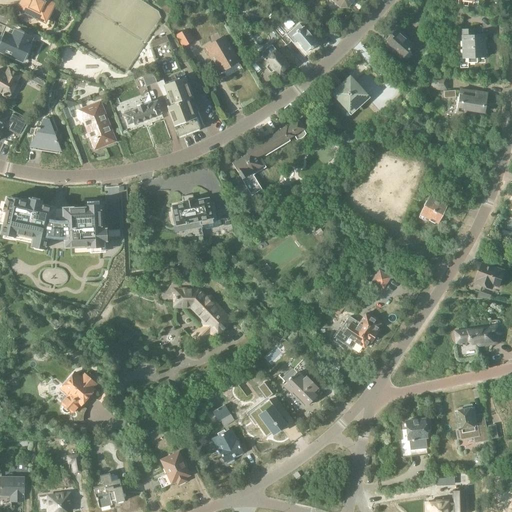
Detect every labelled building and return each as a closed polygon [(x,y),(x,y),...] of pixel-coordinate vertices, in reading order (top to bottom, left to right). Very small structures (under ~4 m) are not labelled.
[(42,13),(47,16),(53,4),(45,0),(21,0),(20,3),(26,6),(24,12),(39,19),(42,13)] [(317,43),(299,22),(297,24),(294,20),(292,21),(291,20),(288,20),(283,25),(306,52),(307,51),(309,51),(311,49),(312,47),(317,43)] [(286,45),(291,41),(276,23),(271,27),(275,32),(286,45)] [(279,51),(286,45),(275,32),(265,25),(255,34),(261,41),(259,44),(265,50),(261,54),(264,59),(263,59),(264,61),(265,60),(268,63),(266,67),(268,70),(270,73),(275,71),(278,75),(284,71),(285,71),(288,69),(288,67),(289,66),(284,61),(285,60),(281,55),(280,56),(271,45),(273,44),(279,51)] [(32,38),(15,30),(5,26),(0,36),(0,38),(2,39),(0,43),(0,51),(17,59),(19,54),(25,57),(30,44),(29,44),(32,38)] [(185,47),(196,41),(189,29),(178,35),(185,47)] [(483,35),(473,36),(472,29),(461,30),(462,58),(485,57),(483,35)] [(410,53),(409,50),(408,50),(412,45),(403,38),(404,37),(396,30),(388,40),(390,42),(387,45),(401,58),(402,56),(403,57),(405,58),(408,57),(410,55),(410,53)] [(210,52),(220,69),(236,59),(223,36),(206,46),(206,47),(206,46),(209,52),(210,52)] [(0,94),(7,99),(16,82),(16,81),(20,75),(9,69),(5,75),(0,72),(0,94)] [(146,87),(156,83),(152,72),(142,75),(146,87)] [(185,77),(164,85),(168,96),(163,98),(178,136),(199,128),(196,121),(201,120),(185,77)] [(364,95),(349,78),(333,93),(348,110),(364,95)] [(486,92),(486,94),(459,90),(455,118),(464,120),(466,109),(484,112),(487,92),(486,92)] [(156,116),(155,113),(160,111),(156,100),(142,105),(142,103),(136,105),(137,107),(124,113),(128,124),(133,122),(134,124),(156,116)] [(115,141),(100,102),(76,111),(80,122),(83,121),(90,141),(88,142),(91,149),(93,148),(94,150),(115,141)] [(275,146),(287,139),(293,135),(296,139),(300,139),(301,138),(303,137),(305,134),(304,132),(305,131),(298,119),(288,125),(246,150),(248,153),(231,163),(251,195),(261,189),(250,171),(263,162),(259,156),(275,146)] [(30,147),(38,148),(60,151),(63,133),(52,132),(48,121),(43,120),(40,128),(36,128),(36,129),(30,129),(29,136),(32,136),(30,147)] [(216,214),(228,211),(227,203),(224,191),(213,193),(211,184),(169,193),(172,208),(173,213),(171,214),(173,225),(176,225),(199,220),(200,225),(202,232),(219,228),(216,214)] [(435,198),(446,203),(449,197),(438,192),(435,198)] [(0,208),(0,227),(1,228),(0,233),(0,249),(8,265),(52,274),(109,272),(109,257),(112,255),(115,251),(118,247),(119,243),(120,239),(120,234),(120,230),(119,201),(112,201),(85,202),(86,208),(58,210),(39,205),(40,202),(29,200),(28,203),(23,202),(23,201),(10,198),(10,199),(6,198),(5,202),(3,202),(2,209),(0,208)] [(428,198),(420,214),(429,219),(429,221),(434,223),(435,222),(437,223),(445,207),(428,198)] [(390,228),(385,226),(381,233),(386,235),(390,228)] [(506,272),(483,264),(477,279),(479,279),(478,284),(487,287),(489,283),(500,287),(506,272)] [(382,289),(391,277),(390,277),(379,270),(372,281),(382,288),(382,289)] [(191,337),(198,344),(208,335),(215,335),(229,322),(211,303),(211,300),(209,298),(206,298),(204,299),(196,291),(173,291),(173,307),(189,307),(201,320),(201,327),(191,337)] [(332,309),(338,314),(348,303),(342,298),(332,309)] [(343,342),(347,345),(352,348),(356,342),(363,347),(368,340),(370,342),(377,332),(375,331),(380,323),(365,313),(356,326),(353,324),(355,321),(350,317),(339,333),(345,337),(345,338),(346,339),(343,342)] [(494,344),(495,344),(496,343),(498,343),(499,343),(500,342),(500,341),(499,335),(501,333),(502,331),(501,328),(499,326),(496,326),(494,327),(492,329),(491,330),(462,332),(460,335),(460,339),(464,342),(471,341),(472,342),(472,343),(473,343),(474,343),(480,342),(480,344),(480,345),(481,345),(482,345),(489,344),(490,343),(490,342),(493,341),(493,342),(493,343),(494,344)] [(314,390),(317,387),(306,377),(313,371),(302,360),(301,361),(297,357),(289,365),(296,373),(291,378),(290,377),(288,379),(289,380),(284,385),(284,386),(286,384),(292,390),(291,392),(304,405),(305,403),(307,405),(308,404),(309,405),(313,401),(312,400),(316,396),(311,391),(313,389),(314,390)] [(334,358),(331,364),(340,370),(343,365),(334,358)] [(61,403),(63,405),(62,408),(62,410),(64,412),(67,413),(70,411),(71,413),(73,422),(82,421),(83,416),(84,412),(86,408),(81,404),(94,390),(91,388),(95,383),(85,374),(81,379),(74,373),(61,388),(69,394),(61,403)] [(224,427),(234,420),(224,404),(212,412),(218,422),(220,421),(224,427)] [(456,411),(460,429),(458,429),(459,430),(457,430),(458,439),(461,438),(461,439),(473,437),(474,443),(488,441),(484,414),(475,416),(474,408),(472,408),(472,405),(465,406),(466,409),(456,411)] [(274,407),(255,422),(266,436),(271,432),(272,434),(285,424),(280,416),(281,416),(274,407)] [(405,421),(408,439),(410,456),(428,454),(425,437),(426,437),(425,429),(430,429),(428,418),(424,419),(424,418),(405,421)] [(491,439),(498,437),(495,424),(489,426),(491,439)] [(226,463),(233,459),(232,458),(242,452),(230,429),(225,432),(224,430),(217,434),(218,435),(212,438),(224,462),(225,461),(226,463)] [(178,452),(160,460),(171,484),(176,482),(177,483),(179,484),(185,482),(185,479),(184,477),(189,475),(178,452)] [(73,474),(82,472),(79,454),(66,456),(68,465),(72,464),(73,474)] [(112,504),(125,501),(119,479),(118,480),(117,476),(110,477),(110,473),(99,476),(102,486),(94,488),(93,488),(96,501),(97,501),(99,509),(112,506),(112,504)] [(23,484),(23,477),(0,477),(0,507),(11,508),(11,501),(23,501),(23,495),(23,486),(26,486),(26,484),(23,484)] [(429,500),(427,503),(427,506),(429,508),(428,511),(448,511),(453,511),(452,511),(464,511),(465,490),(452,490),(453,502),(448,502),(448,500),(429,500)] [(70,505),(69,494),(56,495),(56,496),(47,497),(49,511),(66,511),(67,511),(66,506),(70,505)]
